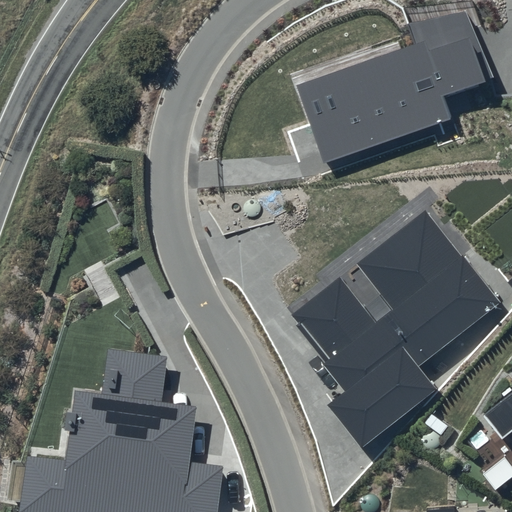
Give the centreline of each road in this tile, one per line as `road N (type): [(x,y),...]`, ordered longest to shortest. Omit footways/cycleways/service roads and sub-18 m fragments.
road 1 (residential): [(293,511),(268,431),(181,260),(167,210),(165,169),(186,83),(210,42),(252,0)]
road 2 (tertiary): [(0,162),(47,57),(85,0)]
